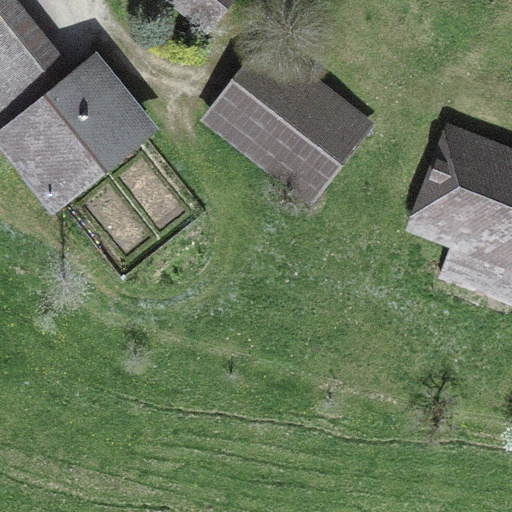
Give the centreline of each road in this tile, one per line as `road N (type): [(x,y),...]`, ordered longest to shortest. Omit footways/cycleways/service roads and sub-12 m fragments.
road 1 (track): [(232,209),(168,116),(151,70)]
road 2 (track): [(207,68),(151,70),(100,28),(91,0)]
